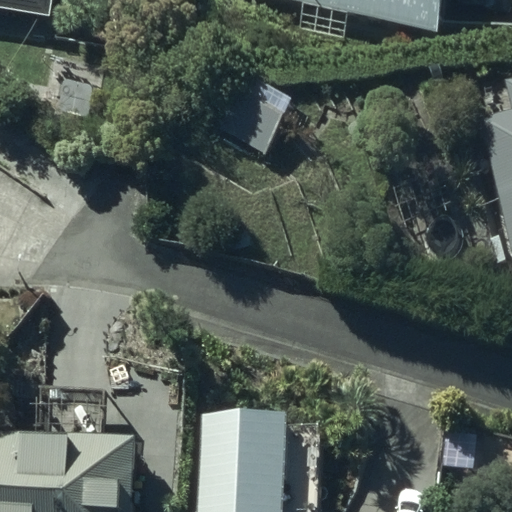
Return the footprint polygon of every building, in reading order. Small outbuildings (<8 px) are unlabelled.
[(0,0),(0,55),(47,65),(59,0),(0,0)] [(247,0),(443,53),(457,0),(247,0)] [(301,102),(251,73),(221,125),(271,154),(301,102)] [(511,108),(482,112),(511,325),(511,324),(511,108)] [(297,511),(298,448),(199,448),(199,511),(297,511)] [(0,511),(136,511),(138,483),(0,473),(0,511)]
